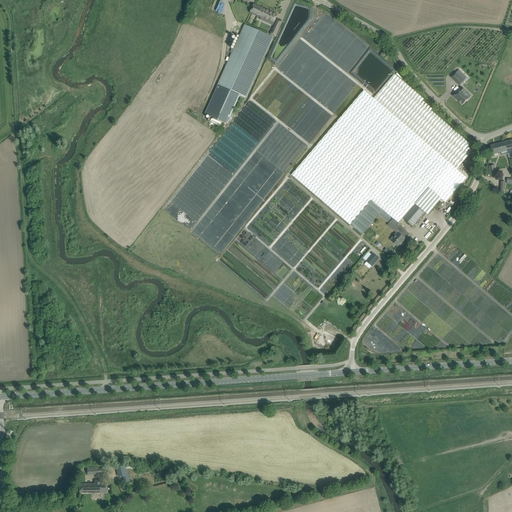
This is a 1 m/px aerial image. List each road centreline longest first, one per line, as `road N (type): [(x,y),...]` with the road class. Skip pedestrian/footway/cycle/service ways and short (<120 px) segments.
road 1 (secondary): [(0,396),(351,372)]
road 2 (unclassified): [(351,372),(355,337),(469,194),(483,140)]
road 3 (unclassified): [(483,140),(416,79),(388,39),(319,0)]
road 4 (secondary): [(511,360),(351,372)]
